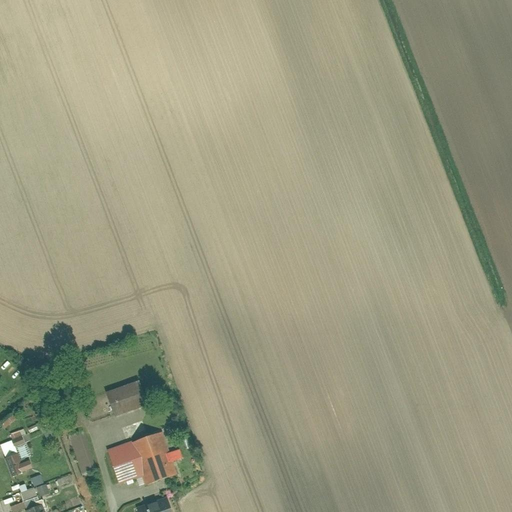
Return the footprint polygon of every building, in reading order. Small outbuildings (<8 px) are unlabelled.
[(111,392),(120,417),(152,405),(142,380),(111,392)] [(72,435),(82,475),(96,471),(87,432),(72,435)] [(163,434),(107,455),(120,488),(143,479),(146,488),(179,476),(163,434)] [(4,457),(11,477),(33,469),(29,458),(22,461),(18,451),(4,457)] [(36,486),(46,483),(43,475),(33,479),(36,486)] [(48,485),(39,488),(43,498),(52,494),(48,485)] [(41,511),(37,499),(19,505),(21,511),(41,511)] [(170,511),(167,501),(136,511),(135,511),(170,511)]
